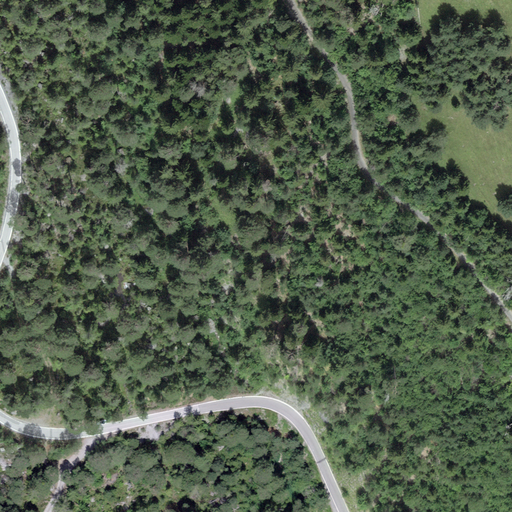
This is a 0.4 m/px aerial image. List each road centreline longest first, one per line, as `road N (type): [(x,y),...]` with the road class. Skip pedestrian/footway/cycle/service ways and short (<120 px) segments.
road 1 (unclassified): [(0,418),(27,432),(66,435),(210,406),(270,403),(302,426),(343,511)]
road 2 (residential): [(288,0),(348,86),(365,172),(454,250),(511,320)]
road 3 (unclassified): [(0,102),(14,178),(0,247)]
